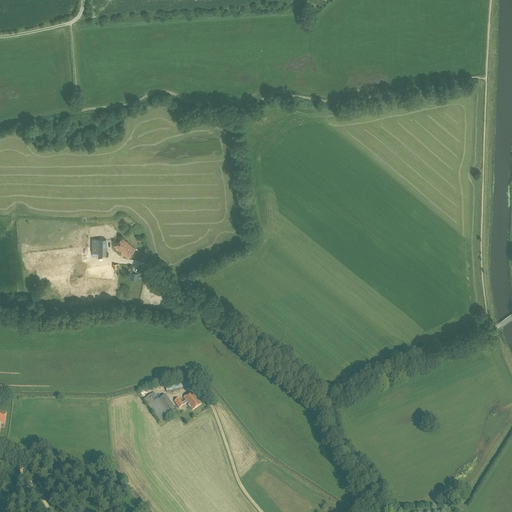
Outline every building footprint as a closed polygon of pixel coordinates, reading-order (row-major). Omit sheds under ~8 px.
[(114,227),(106,227),(106,234),(98,234),(98,233),(93,233),(93,239),(92,239),(92,253),(98,253),(99,255),(107,255),(107,240),(114,240),(114,235),(116,234),(116,231),(114,231),(114,227)] [(121,253),(128,258),(135,249),(122,238),(115,247),(122,252),(121,253)] [(37,253),(38,265),(73,262),(72,260),(87,259),(86,251),(69,253),(69,250),(37,253)] [(59,281),(71,281),(71,269),(60,269),(59,281)] [(90,296),(116,294),(115,285),(90,287),(90,296)] [(160,386),(161,391),(166,390),(167,393),(188,387),(186,379),(160,386)] [(144,399),(160,422),(176,410),(165,395),(159,400),(154,392),(144,399)] [(183,403),(184,405),(187,403),(192,411),(201,404),(192,392),(183,398),(185,401),(183,403)] [(174,402),(179,409),(184,405),(183,403),(179,398),(174,402)]
